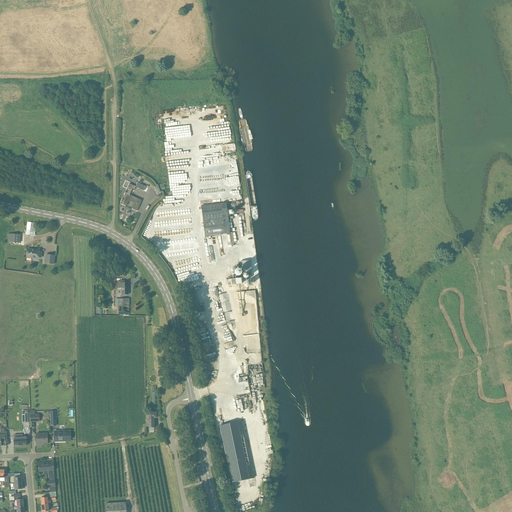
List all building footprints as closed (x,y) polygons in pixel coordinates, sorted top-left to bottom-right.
[(240,190),(238,167),(231,168),(233,184),(232,184),(232,187),(235,187),(236,191),(240,190)] [(137,183),(135,186),(136,187),(135,187),(144,191),(146,187),(137,183)] [(121,202),(121,204),(126,206),(128,200),(134,203),(132,209),(137,211),(139,206),(142,200),(130,195),(132,189),(134,190),(135,187),(136,187),(135,186),(129,184),(122,199),(121,202)] [(230,233),(226,203),(202,206),(205,236),(230,233)] [(35,223),(28,222),(26,235),(33,235),(35,223)] [(20,235),(9,234),(8,241),(20,242),(20,235)] [(37,250),(27,249),(26,259),(37,260),(37,258),(41,258),(41,252),(37,252),(37,250)] [(54,255),(46,255),(45,263),(54,264),(54,255)] [(252,272),(250,260),(240,261),(242,274),(252,272)] [(228,279),(227,280),(228,285),(231,285),(236,284),(243,283),(242,278),(236,279),(235,276),(230,276),(230,277),(228,278),(228,279)] [(124,282),(124,280),(118,281),(118,288),(122,288),(122,295),(128,295),(128,283),(125,283),(125,282),(124,282)] [(194,290),(186,292),(192,315),(205,311),(203,305),(197,306),(194,294),(195,293),(194,290)] [(156,414),(156,412),(149,412),(149,427),(154,427),(154,418),(158,417),(158,414),(156,414)] [(242,421),(219,426),(231,483),(235,482),(254,478),(242,421)] [(71,441),(70,431),(54,431),(55,441),(65,440),(65,441),(71,441)] [(36,434),(36,444),(36,446),(43,445),(43,444),(48,444),(47,435),(43,435),(43,433),(36,434)] [(23,435),(14,435),(14,446),(27,445),(27,437),(23,437),(23,435)] [(38,465),(39,471),(48,470),(49,481),(47,481),(48,487),(55,486),(53,464),(38,465)] [(126,511),(126,502),(106,503),(106,511),(126,511)]
